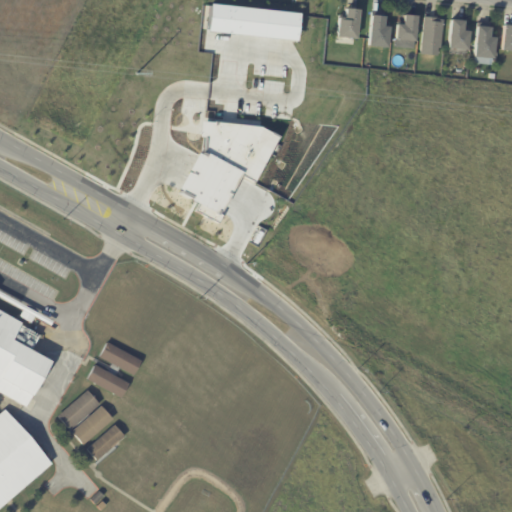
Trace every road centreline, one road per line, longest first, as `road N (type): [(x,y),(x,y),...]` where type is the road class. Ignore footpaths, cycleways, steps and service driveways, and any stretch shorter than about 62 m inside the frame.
road 1 (tertiary): [(0,166),(232,300),(333,395)]
road 2 (tertiary): [(410,459),(347,376),(235,274)]
road 3 (tertiary): [(130,212),(2,140)]
road 4 (tertiary): [(235,274),(130,212)]
